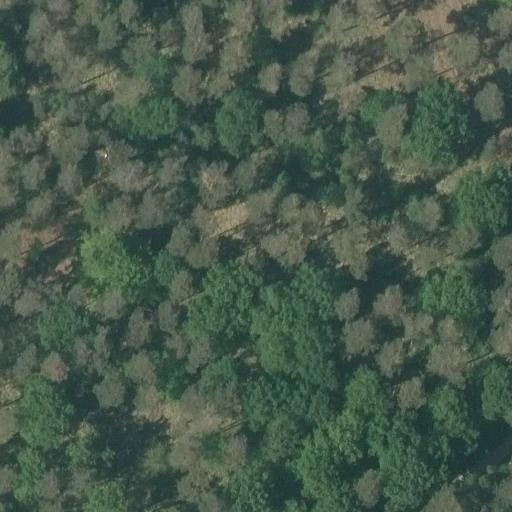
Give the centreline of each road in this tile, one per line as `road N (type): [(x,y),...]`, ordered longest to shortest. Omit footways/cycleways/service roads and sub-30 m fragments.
road 1 (track): [(511,235),(456,183),(350,175),(0,122)]
road 2 (unknown): [(384,511),(429,436),(491,384),(511,341)]
